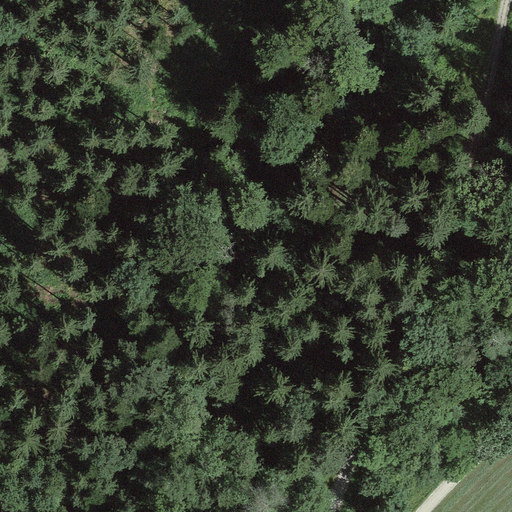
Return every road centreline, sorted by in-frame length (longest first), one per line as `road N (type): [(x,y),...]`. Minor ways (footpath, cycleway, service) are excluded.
road 1 (track): [(330,511),(452,205),(508,0)]
road 2 (track): [(425,511),(511,429)]
